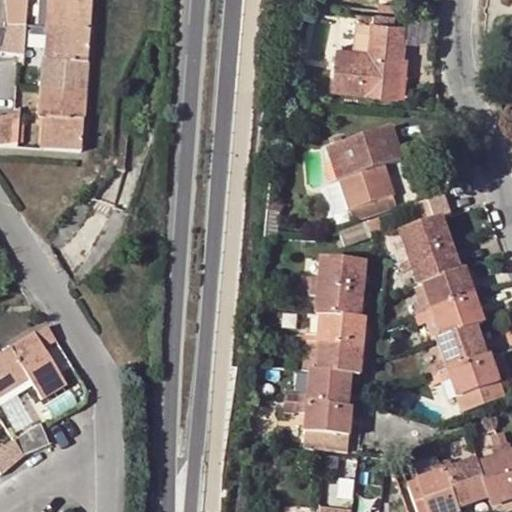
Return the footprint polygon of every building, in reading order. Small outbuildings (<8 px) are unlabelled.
[(0,46),(0,54),(20,59),(24,0),(2,0),(6,26),(0,46)] [(52,0),(51,11),(59,13),(58,30),(57,48),(50,47),(49,61),(43,61),(42,60),(41,75),(38,109),(38,118),(41,118),(39,151),(50,151),(79,154),(89,0),(52,0)] [(377,2),(377,10),(398,12),(399,4),(377,2)] [(50,30),(58,30),(59,13),(51,11),(50,30)] [(429,45),(432,15),(405,12),(404,24),(402,42),(429,45)] [(373,24),(373,15),(363,14),(362,23),(373,24)] [(402,42),(404,24),(395,24),(396,16),(373,15),(373,24),(369,53),(337,50),(333,92),(392,97),(396,58),(400,58),(402,42)] [(45,30),(43,61),(49,61),(50,47),(57,48),(58,30),(50,30),(45,30)] [(397,98),(400,58),(396,58),(392,97),(397,98)] [(0,147),(14,149),(16,117),(0,118),(0,147)] [(328,148),(348,212),(387,198),(382,185),(388,183),(383,167),(401,161),(389,128),(328,148)] [(387,198),(348,212),(352,224),(396,208),(388,183),(382,185),(387,198)] [(428,211),(411,217),(414,229),(432,223),(428,211)] [(376,220),(367,223),(371,231),(380,228),(376,220)] [(397,256),(400,264),(450,245),(441,220),(432,223),(414,229),(400,234),(406,253),(397,256)] [(395,257),(397,256),(406,253),(400,234),(388,238),(395,257)] [(450,245),(400,264),(403,274),(412,271),(418,287),(424,284),(460,272),(450,245)] [(311,260),(310,275),(319,276),(321,261),(311,260)] [(309,285),(363,291),(366,266),(321,261),(319,276),(310,275),(309,285)] [(464,271),(460,272),(424,284),(430,302),(419,306),(422,313),(473,296),(466,276),(464,271)] [(466,276),(473,296),(480,294),(472,273),(466,276)] [(298,274),(297,284),(309,285),(310,275),(298,274)] [(309,285),(297,284),(297,294),(307,295),(309,285)] [(424,284),(418,287),(413,288),(419,306),(430,302),(424,284)] [(360,321),(363,291),(309,285),(307,295),(317,296),(315,315),(360,321)] [(473,296),(422,313),(425,323),(436,319),(443,339),(471,329),(476,327),(483,324),(473,296)] [(422,313),(419,306),(405,311),(408,318),(422,313)] [(425,323),(422,313),(408,318),(412,328),(425,323)] [(365,322),(360,321),(315,315),(307,315),(306,336),(289,334),(288,341),(291,341),(308,344),(362,350),(365,322)] [(425,323),(431,342),(436,341),(443,339),(436,319),(425,323)] [(481,342),(476,327),(471,329),(477,345),(481,342)] [(471,329),(443,339),(436,341),(444,363),(432,367),(436,374),(486,357),(481,342),(477,345),(471,329)] [(0,354),(0,394),(1,396),(18,386),(26,380),(39,400),(63,386),(30,336),(0,354)] [(308,344),(291,341),(291,349),(298,350),(296,370),(302,371),(304,353),(307,353),(308,344)] [(360,377),(362,350),(308,344),(307,353),(316,354),(314,372),(345,375),(351,376),(360,377)] [(304,353),(302,371),(309,371),(314,372),(316,354),(307,353),(304,353)] [(489,356),(486,357),(436,374),(439,385),(450,381),(462,414),(504,398),(499,384),(491,363),(489,356)] [(498,360),(491,363),(499,384),(506,381),(498,360)] [(423,370),(426,378),(436,374),(432,367),(423,370)] [(345,375),(314,372),(309,371),(307,396),(298,394),(298,403),(348,409),(349,394),(343,393),(345,375)] [(436,374),(426,378),(429,389),(439,385),(436,374)] [(67,382),(63,386),(69,403),(80,398),(73,380),(67,382)] [(298,403),(283,401),(282,413),(296,414),(298,403)] [(348,409),(298,403),(296,414),(306,416),(304,434),(306,434),(321,436),(346,438),(349,439),(353,410),(348,409)] [(45,447),(37,425),(0,448),(0,474),(19,457),(45,447)] [(504,433),(496,436),(500,448),(508,446),(504,433)] [(321,436),(306,434),(304,449),(319,451),(321,436)] [(346,438),(321,436),(319,451),(326,451),(345,453),(346,438)] [(500,448),(496,436),(490,439),(494,450),(500,448)] [(511,453),(510,454),(508,446),(500,448),(511,481),(511,453)] [(490,509),(511,501),(511,481),(500,448),(494,450),(497,458),(475,467),(485,494),(487,500),(490,509)] [(472,458),(473,462),(475,467),(497,458),(494,450),(472,458)] [(340,458),(325,456),(324,464),(324,471),(339,471),(340,458)] [(457,511),(441,464),(438,465),(435,458),(413,466),(419,482),(406,487),(415,511),(457,511)] [(449,461),(441,464),(457,511),(471,506),(468,500),(485,494),(475,467),(473,462),(451,470),(449,461)] [(471,506),(487,500),(485,494),(468,500),(471,506)] [(511,511),(511,501),(490,509),(490,511),(511,511)]
